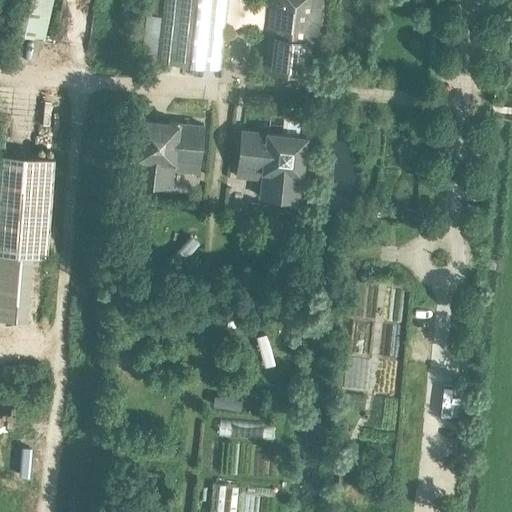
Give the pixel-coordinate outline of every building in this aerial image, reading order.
[(22,0),(15,32),(45,39),(54,0),(22,0)] [(147,0),(142,53),(159,55),(158,60),(220,66),(226,0),(147,0)] [(312,40),(316,41),(320,0),(268,0),(264,35),(269,36),(265,72),(308,76),(312,40)] [(171,186),(173,170),(198,172),(204,125),(139,117),(132,182),(171,186)] [(241,129),(236,176),(261,179),(259,197),(299,201),(307,136),(241,129)] [(212,484),(208,511),(236,511),(240,488),(212,484)]
